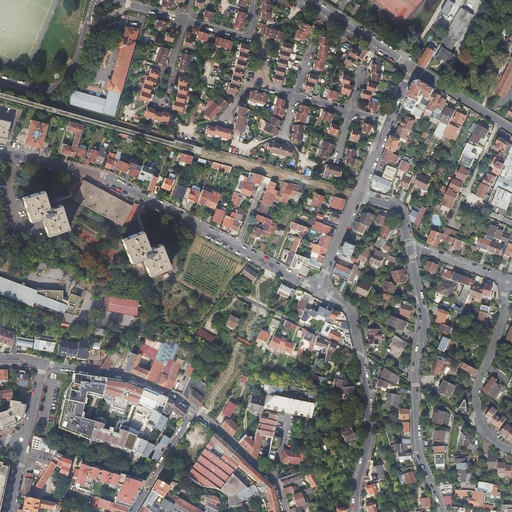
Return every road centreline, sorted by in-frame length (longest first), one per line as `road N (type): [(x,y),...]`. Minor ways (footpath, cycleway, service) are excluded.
road 1 (residential): [(443,511),(417,442),(413,370),(425,322),(409,245)]
road 2 (unclassified): [(236,247),(101,174),(0,151)]
road 3 (unclassified): [(318,286),(352,316),(368,394),(355,511)]
road 4 (residential): [(507,282),(503,318),(475,392),(488,434),(511,450)]
road 5 (residential): [(43,362),(125,375),(194,409)]
road 6 (residential): [(0,80),(39,90),(62,83),(94,0)]
road 7 (residential): [(194,409),(275,482),(284,511)]
